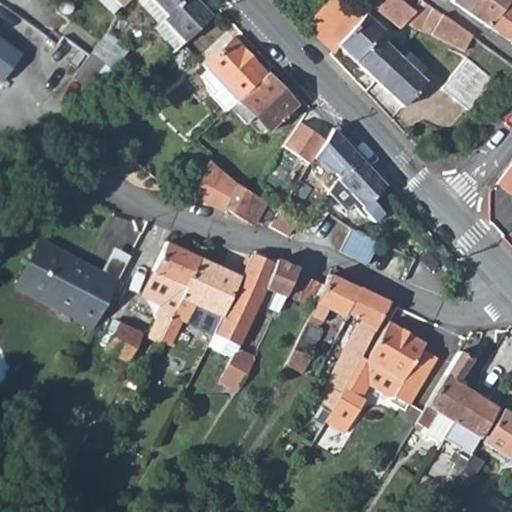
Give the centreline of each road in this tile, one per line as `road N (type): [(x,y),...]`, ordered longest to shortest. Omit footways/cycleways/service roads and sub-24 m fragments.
road 1 (residential): [(511,287),(474,318),(435,311),(308,255),(118,193),(46,106)]
road 2 (tertiary): [(447,210),(253,0)]
